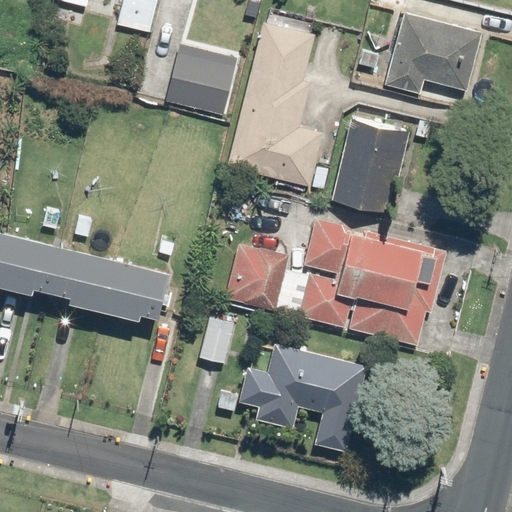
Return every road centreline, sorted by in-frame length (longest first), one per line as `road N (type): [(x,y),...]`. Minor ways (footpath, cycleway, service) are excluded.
road 1 (residential): [(0,425),(339,511)]
road 2 (residential): [(511,351),(468,511)]
